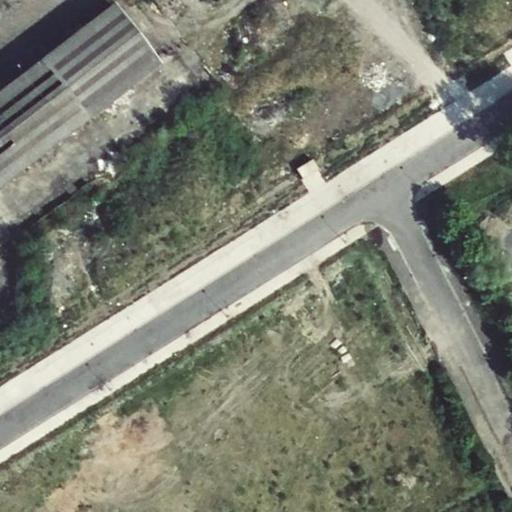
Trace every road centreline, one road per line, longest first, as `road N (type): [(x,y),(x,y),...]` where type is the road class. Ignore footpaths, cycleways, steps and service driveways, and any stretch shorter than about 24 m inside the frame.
road 1 (residential): [(0,430),(386,186)]
road 2 (residential): [(511,436),(386,186)]
road 3 (residential): [(386,186),(511,103)]
